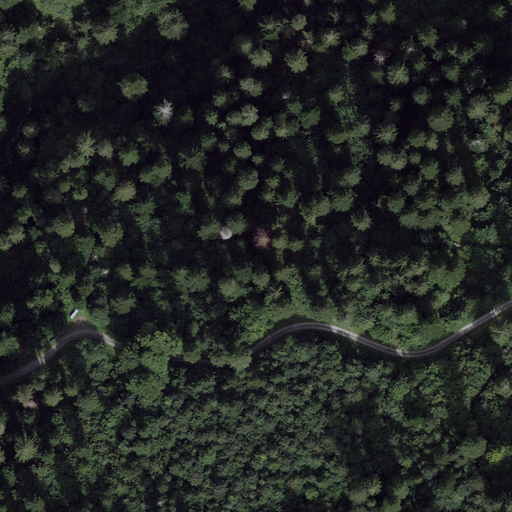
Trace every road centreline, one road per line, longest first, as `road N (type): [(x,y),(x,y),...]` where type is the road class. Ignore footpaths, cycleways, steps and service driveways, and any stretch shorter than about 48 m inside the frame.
road 1 (track): [(511,300),(421,354),(302,325),(222,362)]
road 2 (track): [(0,385),(84,332),(164,356),(222,362)]
